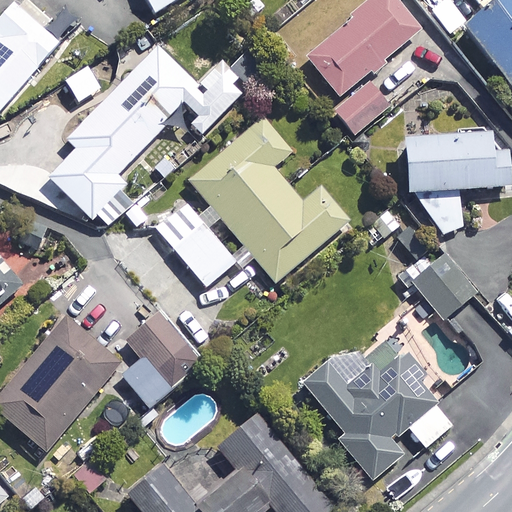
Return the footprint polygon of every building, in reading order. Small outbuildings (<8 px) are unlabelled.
[(144,0),(156,18),(184,0),(144,0)] [(419,35),(388,0),(382,0),(308,65),(341,103),(419,35)] [(511,1),(467,40),(511,94),(511,1)] [(0,119),(61,51),(16,10),(0,27),(0,119)] [(251,95),(228,73),(224,78),(218,72),(199,91),(157,51),(65,145),(77,156),(51,183),(94,225),(129,190),(121,182),(167,134),(164,131),(184,111),(194,121),(187,128),(203,144),(251,95)] [(389,113),(371,91),(337,118),(354,140),(389,113)] [(294,157),(265,123),(191,185),(276,288),(349,227),(322,194),(303,209),(274,174),(294,157)] [(419,202),(420,211),(441,240),(459,238),(459,233),(464,233),(461,199),(511,195),(511,182),(510,154),(499,154),(499,142),(472,144),(471,134),(456,135),(457,145),(406,149),(410,203),(419,202)] [(237,268),(187,208),(157,233),(207,293),(237,268)] [(424,260),(402,279),(445,328),(476,300),(441,259),(431,268),(424,260)] [(0,305),(15,290),(0,275),(0,305)] [(201,367),(161,319),(129,346),(145,364),(122,383),(147,413),(201,367)] [(123,369),(66,324),(0,405),(0,418),(50,459),(123,369)] [(367,361),(336,362),(303,389),(345,440),(339,445),(376,490),(409,463),(395,447),(409,436),(424,454),(454,429),(401,365),(383,380),(367,361)] [(335,511),(264,421),(221,454),(237,475),(196,507),(169,472),(132,501),(140,511),(335,511)] [(107,485),(92,466),(74,480),(90,499),(107,485)] [(0,510),(13,499),(0,483),(0,510)]
